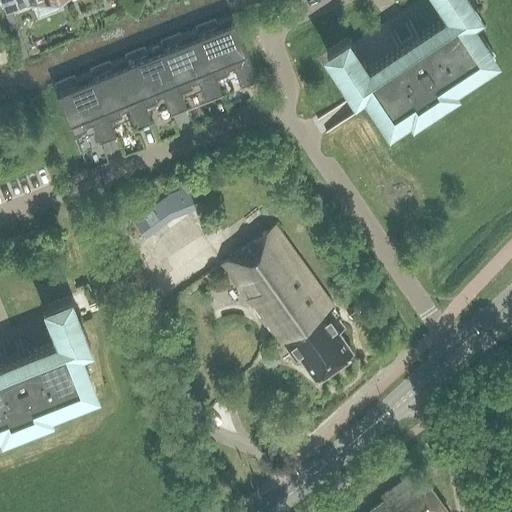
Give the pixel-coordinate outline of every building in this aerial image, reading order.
[(18,9),(14,0),(0,0),(6,14),(18,9)] [(14,0),(18,9),(41,0),(14,0)] [(368,68),(353,45),(348,37),(326,52),(355,95),(312,123),(321,136),(373,101),(390,126),(410,113),(413,117),(456,89),(453,84),(495,57),(479,32),(484,29),(475,15),(480,12),(471,0),(440,0),(450,14),(419,35),(409,20),(404,23),(414,38),(404,45),(394,29),(389,33),(399,48),(368,68)] [(196,31),(215,79),(227,74),(226,71),(233,68),(240,86),(257,80),(232,17),(196,31)] [(161,45),(180,93),(192,88),(191,85),(198,82),(205,100),(222,94),(215,79),(196,31),(161,45)] [(126,59),(145,107),(156,102),(155,99),(162,96),(170,115),(186,108),(180,93),(161,45),(126,59)] [(91,73),(110,121),(121,116),(120,113),(127,110),(134,129),(151,122),(145,107),(126,59),(91,73)] [(116,136),(110,121),(91,73),(54,88),(79,151),(80,150),(74,135),(86,130),(85,127),(92,125),(99,143),(116,136)] [(158,179),(150,182),(155,194),(163,191),(158,179)] [(186,187),(169,194),(177,215),(195,207),(186,187)] [(151,206),(133,220),(145,237),(164,224),(151,206)] [(316,377),(353,351),(338,330),(343,327),(337,319),(340,316),(276,226),(224,263),(280,342),(283,340),(297,359),(301,356),(316,377)] [(95,391),(84,364),(78,349),(83,347),(89,363),(90,362),(84,347),(90,345),(70,296),(46,306),(60,341),(26,354),(19,337),(13,340),(18,351),(7,355),(2,344),(0,344),(0,354),(3,363),(0,364),(0,429),(1,429),(3,434),(50,415),(48,410),(95,391)] [(346,311),(352,318),(360,312),(354,305),(346,311)] [(448,511),(418,469),(380,496),(384,500),(368,511),(369,511),(448,511)]
